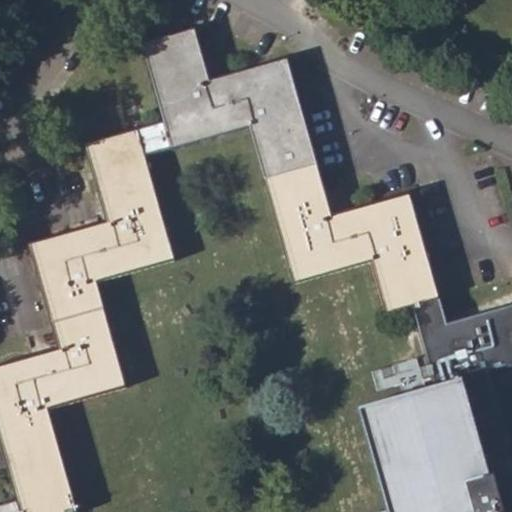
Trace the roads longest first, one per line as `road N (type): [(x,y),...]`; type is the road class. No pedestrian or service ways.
road 1 (residential): [(232,0),(340,70),(511,149)]
road 2 (unknown): [(107,0),(0,187)]
